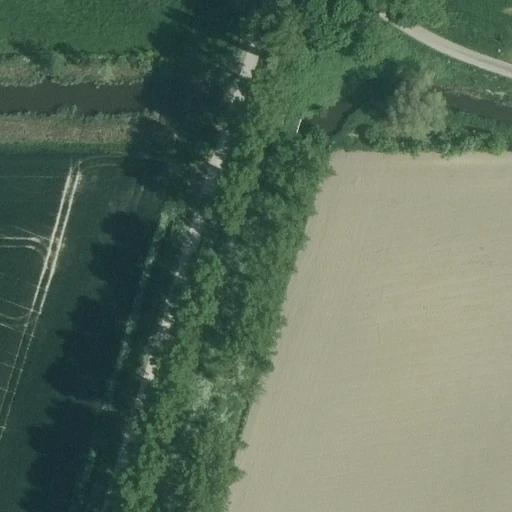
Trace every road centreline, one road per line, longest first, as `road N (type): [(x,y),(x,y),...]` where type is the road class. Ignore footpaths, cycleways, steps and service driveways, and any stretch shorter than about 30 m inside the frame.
road 1 (unclassified): [(110,511),(271,0)]
road 2 (unclassified): [(511,70),(372,0)]
